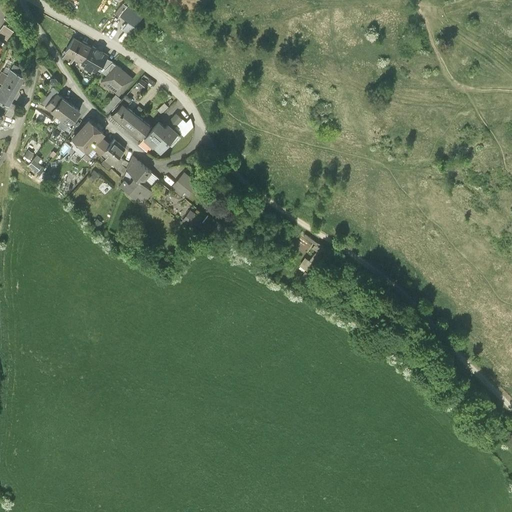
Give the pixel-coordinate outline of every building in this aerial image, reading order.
[(143,18),(123,3),(114,15),(120,19),(121,17),(128,23),(122,31),(129,36),(143,18)] [(14,33),(4,25),(0,30),(0,35),(7,41),(14,33)] [(75,60),(83,65),(91,51),(73,40),(65,54),(66,55),(63,61),(71,66),(75,60)] [(91,51),(83,65),(82,67),(95,75),(96,72),(100,67),(101,68),(105,62),(107,58),(92,49),(91,51)] [(112,66),(105,62),(101,68),(100,67),(96,72),(102,76),(108,80),(117,70),(112,66)] [(9,104),(25,75),(20,73),(23,67),(14,63),(8,74),(2,70),(0,73),(0,83),(3,85),(0,89),(0,99),(2,101),(0,104),(0,105),(6,108),(8,104),(9,104)] [(132,83),(117,70),(108,80),(103,85),(119,99),(132,83)] [(43,106),(52,114),(62,101),(56,96),(59,94),(54,90),(43,106)] [(110,118),(124,131),(129,124),(128,122),(132,117),(127,112),(132,106),(126,100),(110,118)] [(72,110),(62,101),(52,114),(62,122),(72,110)] [(79,115),(72,110),(62,122),(69,128),(79,115)] [(129,124),(124,131),(141,144),(144,142),(152,134),(132,117),(128,122),(129,124)] [(74,143),(89,156),(100,142),(104,138),(89,125),(74,143)] [(158,127),(152,134),(144,142),(153,150),(155,148),(162,154),(168,148),(172,151),(180,141),(168,129),(164,133),(158,127)] [(109,150),(100,142),(89,156),(92,159),(97,154),(101,158),(102,157),(109,150)] [(114,144),(109,150),(102,157),(114,167),(125,154),(114,144)] [(24,159),(31,164),(39,154),(32,149),(24,159)] [(40,154),(30,165),(40,173),(49,161),(40,154)] [(151,175),(133,159),(127,173),(142,186),(151,175)] [(199,187),(184,175),(170,191),(181,200),(185,195),(190,199),(199,187)]
